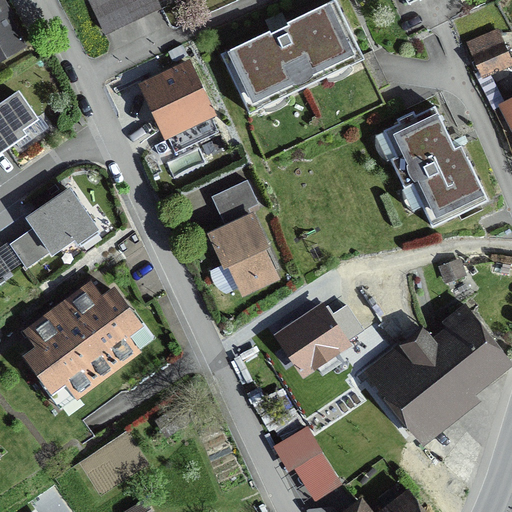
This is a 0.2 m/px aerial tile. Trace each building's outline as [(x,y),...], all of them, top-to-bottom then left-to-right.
[(150,9),(156,6),(153,0),(92,0),(88,2),(102,32),(111,27),(125,21),(138,14),(150,9)] [(331,0),(277,25),(221,52),(248,110),(364,56),(337,0),(331,0)] [(0,56),(19,45),(4,18),(7,17),(0,4),(0,56)] [(482,76),(505,64),(497,49),(474,61),(482,76)] [(141,87),(164,137),(210,115),(187,66),(141,87)] [(33,120),(16,96),(0,106),(0,150),(22,136),(18,131),(33,120)] [(511,100),(500,107),(511,129),(511,100)] [(440,113),(393,133),(433,225),(490,200),(465,144),(461,145),(455,148),(440,113)] [(99,223),(70,182),(21,216),(51,258),(99,223)] [(256,205),(245,182),(219,194),(234,226),(210,237),(224,266),(229,263),(240,288),(270,273),(259,249),(264,247),(246,210),(256,205)] [(445,279),(459,274),(455,262),(441,268),(445,279)] [(137,327),(110,292),(99,301),(90,289),(28,335),(38,348),(26,357),(51,391),(65,381),(74,394),(133,350),(123,337),(137,327)] [(366,376),(416,438),(509,364),(464,307),(444,324),(453,335),(435,348),(423,332),(366,376)] [(158,422),(166,435),(191,418),(183,406),(158,422)] [(423,511),(410,495),(388,511),(364,511),(360,506),(352,511),(423,511)]
